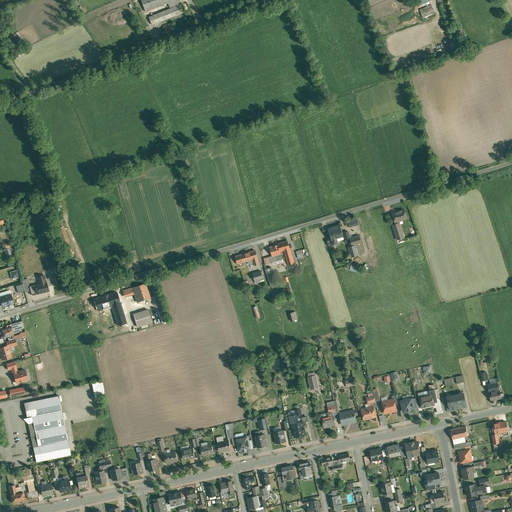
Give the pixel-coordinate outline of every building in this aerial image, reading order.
[(141,0),(146,11),(168,3),(175,0),(141,0)] [(177,0),(175,0),(168,3),(171,9),(178,6),(179,5),(177,0)] [(171,9),(149,17),(152,25),(181,13),(178,6),(171,9)] [(431,6),(420,10),(423,19),(435,14),(431,6)] [(172,23),(163,27),(165,33),(175,29),(172,23)] [(16,33),(9,37),(13,43),(20,39),(16,33)] [(404,210),(393,214),(396,222),(407,219),(404,210)] [(347,221),(349,227),(359,224),(357,218),(347,221)] [(397,224),(393,226),(398,240),(404,238),(400,226),(398,226),(397,224)] [(340,225),(328,228),(331,238),(336,237),(343,235),(340,225)] [(71,258),(61,227),(57,229),(66,259),(71,258)] [(360,235),(350,238),(352,245),(356,244),(356,245),(362,243),(360,235)] [(331,238),(327,240),(329,246),(338,243),(336,237),(331,238)] [(288,241),(278,244),(278,245),(280,251),(285,250),(290,249),(288,241)] [(364,249),(362,243),(356,245),(357,251),(364,249)] [(352,245),(348,247),(351,257),(359,255),(357,251),(356,245),(356,244),(352,245)] [(278,245),(270,247),(273,256),(268,257),(270,263),(277,261),(278,264),(284,262),(282,256),(283,255),(282,253),(281,253),(280,251),(278,245)] [(294,263),(290,249),(285,250),(285,252),(289,265),(294,263)] [(255,251),(245,253),(247,261),(253,259),(255,266),(259,264),(257,258),(255,251)] [(245,253),(236,256),(238,264),(247,261),(245,253)] [(362,267),(352,264),(350,270),(360,273),(362,267)] [(277,285),(271,267),(265,269),(271,287),(277,285)] [(18,270),(10,272),(13,279),(20,277),(18,270)] [(261,271),(253,274),(255,281),(259,280),(264,279),(261,271)] [(30,286),(29,286),(31,291),(32,295),(48,291),(44,275),(37,277),(38,282),(39,281),(40,284),(30,286)] [(28,278),(25,279),(26,283),(23,284),(25,292),(31,291),(29,286),(30,286),(28,278)] [(146,283),(133,287),(137,302),(150,298),(146,283)] [(117,292),(95,299),(98,310),(112,306),(112,305),(120,302),(117,292)] [(0,298),(0,297),(0,298),(2,305),(3,307),(13,303),(10,295),(0,298)] [(120,302),(112,305),(112,306),(118,325),(126,323),(120,302)] [(148,309),(133,314),(137,327),(152,322),(148,309)] [(157,311),(161,323),(166,321),(162,310),(157,311)] [(295,312),(289,314),(291,321),(297,319),(295,312)] [(10,327),(2,329),(3,330),(4,333),(3,333),(3,334),(4,336),(5,337),(13,335),(13,334),(12,330),(17,329),(17,328),(14,329),(12,324),(9,325),(10,327)] [(15,339),(6,342),(8,346),(8,347),(17,345),(15,339)] [(8,346),(0,347),(0,352),(3,359),(11,357),(8,347),(8,346)] [(14,361),(7,364),(9,370),(13,369),(16,368),(14,361)] [(18,372),(16,368),(13,369),(14,373),(17,383),(23,381),(22,379),(27,378),(26,375),(27,375),(26,374),(27,374),(28,373),(27,371),(26,371),(25,371),(25,370),(18,372)] [(309,377),(307,377),(310,390),(319,388),(316,375),(315,375),(309,377)] [(462,375),(456,377),(457,384),(464,382),(462,375)] [(451,378),(444,380),(446,386),(453,385),(451,378)] [(102,381),(92,383),(95,399),(105,397),(102,381)] [(498,383),(488,385),(490,392),(499,390),(498,383)] [(24,387),(9,390),(11,396),(25,393),(24,387)] [(424,392),(418,393),(420,402),(421,408),(434,405),(433,399),(437,398),(435,389),(429,390),(431,395),(425,397),(424,392)] [(499,390),(490,392),(491,401),(502,398),(500,390),(499,390)] [(464,393),(455,395),(458,408),(467,406),(464,393)] [(455,395),(447,397),(450,410),(458,408),(455,395)] [(59,396),(25,403),(24,403),(27,418),(32,417),(38,446),(33,447),(36,462),(39,461),(71,455),(59,396)] [(392,399),(382,402),(385,413),(397,410),(395,405),(394,399),(392,399)] [(411,399),(401,401),(404,411),(407,410),(407,411),(408,411),(407,410),(410,409),(410,410),(411,410),(414,409),(414,408),(412,399),(411,399)] [(333,401),(327,403),(328,406),(329,412),(335,411),(333,401)] [(373,406),(362,409),(364,419),(371,417),(371,418),(376,417),(373,406)] [(349,413),(340,415),(339,412),(342,425),(356,421),(353,409),(353,411),(349,412),(349,413)] [(299,416),(296,416),(296,414),(289,416),(291,424),(292,424),(293,429),(294,429),(296,437),(295,437),(301,436),(306,435),(306,434),(305,434),(303,427),(304,426),(303,421),(302,422),(300,422),(299,416)] [(328,417),(322,418),(324,428),(329,427),(329,426),(335,424),(333,416),(328,417)] [(266,418),(258,420),(258,421),(260,430),(268,428),(266,418)] [(501,422),(499,422),(499,423),(493,424),(495,433),(498,433),(500,434),(501,433),(502,432),(507,431),(507,429),(506,422),(502,423),(501,422)] [(466,426),(451,430),(453,439),(468,435),(466,426)] [(283,430),(274,432),(277,443),(286,441),(283,430)] [(261,435),(256,436),(258,447),(267,445),(264,434),(261,435)] [(237,445),(239,452),(242,451),(243,452),(246,451),(246,450),(250,449),(247,436),(236,439),(237,445)] [(229,441),(218,443),(220,452),(231,449),(229,441)] [(417,441),(411,442),(414,456),(420,455),(417,441)] [(411,442),(405,444),(408,457),(414,456),(411,442)] [(212,444),(207,445),(207,446),(201,447),(200,447),(202,456),(214,453),(212,444)] [(399,445),(388,447),(390,456),(401,454),(400,449),(399,445)] [(381,449),(375,450),(370,451),(372,460),(382,458),(384,458),(382,448),(381,449)] [(193,449),(182,451),(184,459),(190,458),(195,457),(193,449)] [(426,452),(426,455),(428,462),(429,465),(435,464),(435,463),(440,462),(437,450),(426,452)] [(470,450),(459,452),(461,463),(463,462),(472,461),(470,450)] [(176,452),(165,454),(167,463),(178,461),(176,452)] [(156,459),(152,460),(151,457),(152,457),(151,453),(146,454),(146,456),(147,461),(149,472),(158,470),(156,459)] [(349,453),(338,456),(339,460),(339,462),(341,461),(343,461),(343,463),(351,462),(350,458),(349,453)] [(332,457),(321,459),(323,465),(326,465),(326,466),(332,465),(332,463),(333,463),(333,461),(332,457)] [(140,462),(132,464),(133,470),(132,470),(133,475),(143,473),(140,462)] [(309,462),(299,464),(300,471),(310,468),(311,468),(309,462)] [(293,466),(282,468),(283,474),(286,473),(288,479),(295,478),(293,466)] [(474,466),(462,469),(464,479),(474,477),(473,471),(474,471),(474,466)] [(119,468),(111,470),(113,481),(122,479),(119,468)] [(103,470),(94,472),(95,478),(96,478),(97,484),(106,482),(103,470)] [(267,473),(261,475),(264,485),(270,484),(267,473)] [(439,473),(432,474),(432,475),(427,476),(427,475),(429,485),(440,482),(439,473)] [(33,475),(23,477),(24,482),(27,482),(29,492),(34,491),(32,481),(34,480),(33,475)] [(87,477),(82,478),(82,477),(77,478),(79,487),(89,485),(87,477)] [(249,477),(243,479),(246,489),(252,488),(249,477)] [(286,482),(282,482),(281,477),(277,477),(280,489),(287,487),(286,482)] [(68,479),(64,480),(64,481),(58,482),(58,481),(60,492),(71,489),(68,479)] [(232,481),(225,482),(226,483),(221,484),(222,492),(223,491),(227,491),(228,493),(234,492),(232,481)] [(390,482),(381,484),(383,495),(392,493),(390,482)] [(51,483),(40,486),(42,495),(47,494),(53,493),(51,483)] [(476,484),(466,487),(467,490),(466,491),(468,496),(480,493),(481,494),(485,494),(486,492),(487,490),(486,487),(485,486),(485,485),(477,487),(476,484)] [(213,485),(207,486),(210,497),(216,496),(213,485)] [(195,489),(187,490),(188,498),(197,496),(195,489)] [(29,492),(28,492),(29,499),(39,496),(37,490),(34,491),(29,492)] [(17,493),(11,494),(13,503),(25,500),(23,491),(17,493)] [(234,492),(228,493),(227,491),(223,491),(225,499),(235,497),(234,492)] [(181,492),(169,495),(171,504),(183,501),(181,492)] [(443,492),(434,494),(435,503),(445,501),(443,492)] [(257,496),(248,498),(250,508),(259,506),(257,496)] [(336,496),(329,498),(332,508),(334,508),(338,507),(337,506),(336,496)] [(164,497),(153,499),(155,506),(154,506),(154,507),(165,504),(164,497)] [(318,500),(312,501),(313,507),(308,508),(308,511),(315,511),(320,511),(318,500)] [(481,500),(471,502),(472,506),(473,511),(472,511),(474,511),(483,510),(481,500)] [(394,501),(385,502),(387,511),(393,511),(396,511),(394,501)]
